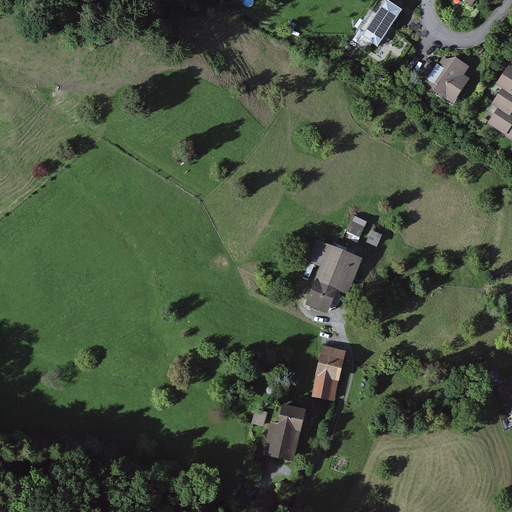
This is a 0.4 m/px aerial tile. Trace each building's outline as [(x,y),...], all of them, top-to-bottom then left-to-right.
[(378,48),(401,13),(387,3),(363,38),(378,48)] [(454,105),(470,81),(464,78),(467,72),(447,59),(431,83),(441,89),(438,95),(454,105)] [(511,70),(501,86),(506,89),(511,93),(511,70)] [(511,93),(506,89),(495,105),(502,109),(511,115),(511,93)] [(511,115),(502,109),(491,125),(511,138),(511,115)] [(349,226),(364,230),(369,211),(354,207),(349,226)] [(370,234),(381,237),(384,223),(373,221),(370,234)] [(361,259),(321,245),(308,280),(315,283),(335,290),(348,295),(361,259)] [(307,305),(327,312),(335,290),(315,283),(307,305)] [(341,353),(322,350),(314,397),(332,401),(341,353)] [(511,412),(511,376),(493,388),(509,414),(511,412)] [(292,463),(305,413),(283,407),(278,425),(272,424),(263,455),(292,463)] [(256,411),(252,424),(263,427),(267,414),(256,411)]
